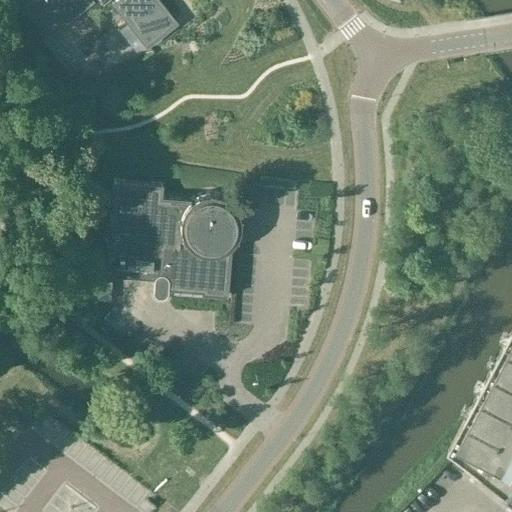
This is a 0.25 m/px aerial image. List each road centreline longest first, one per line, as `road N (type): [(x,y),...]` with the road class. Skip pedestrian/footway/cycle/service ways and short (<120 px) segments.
road 1 (tertiary): [(226,511),(315,392),(357,297),(368,200),(363,110),(373,52)]
road 2 (tertiary): [(511,35),(373,52)]
